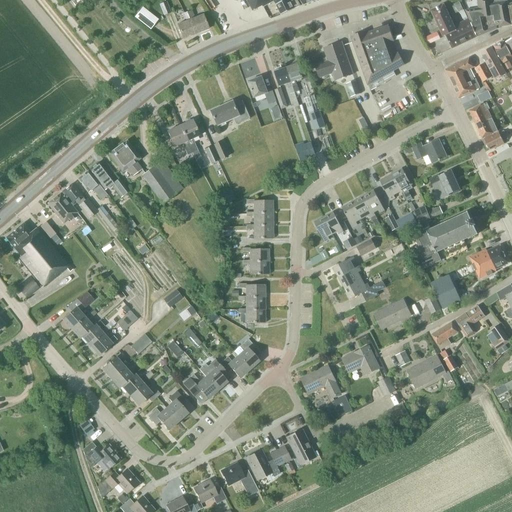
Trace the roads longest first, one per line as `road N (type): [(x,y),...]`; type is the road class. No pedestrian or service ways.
road 1 (residential): [(0,289),(133,446),(152,458),(195,451),(277,371)]
road 2 (primary): [(132,103),(225,46),(365,0)]
road 3 (residential): [(297,273),(306,195),(458,111)]
road 4 (primary): [(0,218),(132,103)]
road 5 (residential): [(396,398),(315,437),(277,371)]
road 6 (residential): [(378,354),(511,279)]
road 7 (track): [(76,381),(68,396),(71,421),(98,511)]
road 8 (residential): [(53,0),(132,103)]
road 9 (unclassified): [(511,225),(458,111)]
